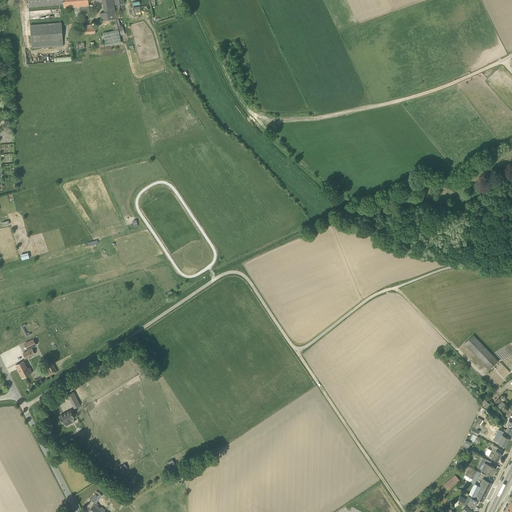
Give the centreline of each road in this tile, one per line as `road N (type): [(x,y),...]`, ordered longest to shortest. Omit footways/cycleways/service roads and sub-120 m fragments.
road 1 (unclassified): [(23,408),(231,271),(247,279),(297,352)]
road 2 (track): [(502,60),(400,101),(275,120)]
road 3 (track): [(297,352),(403,511)]
